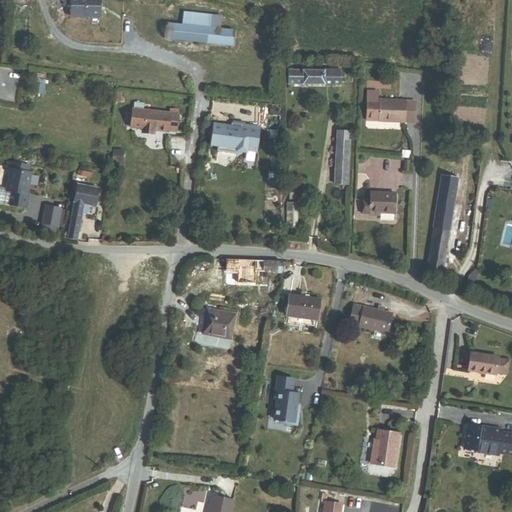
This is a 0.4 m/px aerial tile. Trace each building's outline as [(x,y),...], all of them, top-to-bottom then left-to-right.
[(71,0),(71,17),(99,17),(99,0),(71,0)] [(218,30),(220,16),(191,13),(190,27),(218,30)] [(232,47),(234,32),(218,30),(190,27),(167,25),(167,28),(161,28),(160,35),(166,36),(166,40),(232,47)] [(340,85),(340,70),(325,70),(325,69),(302,69),(302,85),(340,85)] [(378,93),(368,93),(367,120),(379,120),(379,121),(395,121),(395,119),(404,119),(404,122),(415,122),(415,101),(379,100),(377,100),(378,93)] [(178,114),(133,110),(131,128),(143,129),(142,131),(154,133),(154,130),(168,132),(168,131),(176,131),(178,114)] [(246,151),(249,127),(240,126),(240,128),(221,125),(218,147),(237,150),(237,151),(246,152),(246,151)] [(336,169),(347,169),(349,132),(337,131),(336,169)] [(113,163),(122,164),(122,151),(114,151),(113,163)] [(27,194),(31,173),(27,173),(29,166),(12,163),(11,170),(10,170),(6,191),(12,192),(10,205),(26,208),(29,194),(27,194)] [(335,184),(346,185),(347,169),(336,169),(335,184)] [(426,275),(442,277),(457,180),(441,177),(426,275)] [(86,215),(88,205),(94,207),(97,190),(76,186),(67,233),(65,233),(64,239),(76,242),(81,214),(86,215)] [(395,213),(396,194),(370,192),(370,200),(362,200),(362,214),(369,214),(369,215),(380,215),(380,212),(395,213)] [(287,229),(297,229),(297,204),(287,204),(287,229)] [(56,226),(59,209),(45,206),(42,223),(56,226)] [(281,268),(281,259),(226,258),(226,266),(281,268)] [(288,316),(321,322),(324,302),(292,296),(288,316)] [(387,333),(392,314),(353,305),(349,324),(387,333)] [(232,340),(237,314),(208,308),(206,317),(201,316),(198,327),(204,329),(203,334),(232,340)] [(496,375),(499,356),(471,351),(468,371),(496,375)] [(294,379),(275,376),(271,402),(274,402),(271,423),(296,427),(299,407),(297,407),(298,395),(292,394),(294,379)] [(511,455),(511,431),(502,430),(502,431),(480,428),(480,427),(467,425),(463,449),(477,451),(477,453),(499,456),(499,454),(511,455)] [(394,467),(399,434),(377,430),(376,440),(374,440),(370,464),(394,467)] [(238,511),(240,504),(223,501),(224,498),(216,496),(212,511),(238,511)] [(340,511),(341,505),(325,502),(323,511),(340,511)]
